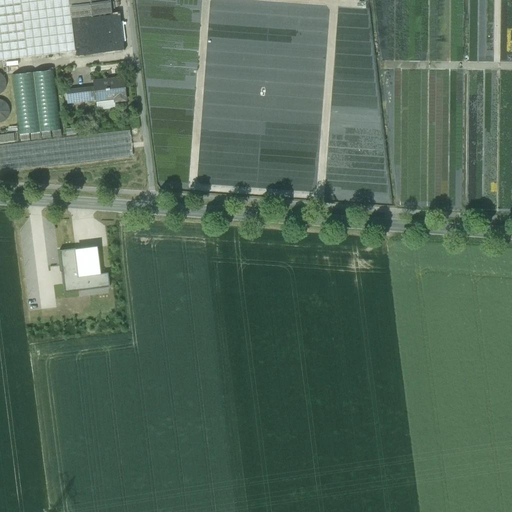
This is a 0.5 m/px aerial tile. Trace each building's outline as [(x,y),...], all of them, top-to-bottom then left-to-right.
[(0,0),(0,60),(75,51),(73,36),(68,0),(0,0)] [(109,0),(68,0),(71,18),(111,13),(109,0)] [(53,70),(12,75),(19,134),(60,130),(53,70)] [(123,78),(92,81),(93,87),(94,99),(96,99),(113,97),(114,102),(125,100),(123,78)] [(93,87),(65,90),(67,102),(94,99),(93,87)] [(113,97),(96,99),(97,110),(114,108),(114,102),(113,97)] [(0,123),(4,121),(8,118),(9,114),(9,109),(7,105),(4,102),(0,100),(0,123)] [(128,131),(0,144),(0,170),(131,156),(128,131)] [(0,134),(0,142),(10,142),(10,133),(0,134)] [(100,274),(97,248),(76,251),(75,249),(59,251),(64,293),(109,287),(108,273),(100,274)]
